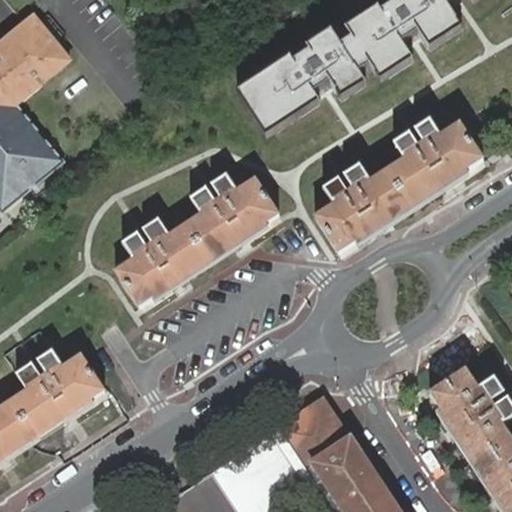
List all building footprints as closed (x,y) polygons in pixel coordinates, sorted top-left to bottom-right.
[(378,10),(346,31),(378,76),(410,54),(404,45),(421,34),(426,43),(459,22),(443,0),(395,0),(398,3),(381,14),(378,10)] [(0,208),(5,215),(68,164),(22,107),(29,102),(43,90),(74,65),(38,20),(0,51),(0,208)] [(459,22),(426,43),(432,51),(464,30),(459,22)] [(290,61),(236,95),(263,132),(317,97),(316,96),(332,85),(339,94),(363,79),(331,33),(306,50),(309,54),(292,65),(290,61)] [(410,54),(378,76),(382,83),(415,62),(410,54)] [(363,79),(339,94),(344,101),(368,86),(363,79)] [(43,90),(29,102),(35,109),(49,98),(43,90)] [(317,97),(263,132),(268,139),(322,105),(317,97)] [(415,130),(426,146),(441,136),(431,120),(415,130)] [(333,206),(316,217),(340,253),(484,160),(460,124),(441,136),(426,146),(421,149),(405,160),(370,182),(354,192),(349,195),(333,206)] [(394,144),(405,160),(421,149),(411,134),(394,144)] [(344,177),(354,192),(370,182),(360,166),(344,177)] [(215,190),(225,205),(241,195),(231,179),(215,190)] [(323,190),(333,206),(349,195),(339,180),(323,190)] [(133,265),(118,275),(141,310),(282,217),(259,183),(241,195),(225,205),(220,208),(204,219),(170,241),(154,252),(149,255),(133,265)] [(194,203),(204,219),(220,208),(210,193),(194,203)] [(144,236),(154,252),(170,241),(160,226),(144,236)] [(123,250),(133,265),(149,255),(139,239),(123,250)] [(38,366),(48,381),(64,370),(54,355),(38,366)] [(427,364),(442,382),(452,374),(437,356),(427,364)] [(0,463),(106,393),(83,358),(64,370),(48,381),(43,384),(28,394),(0,412),(0,463)] [(18,379),(28,394),(43,384),(34,369),(18,379)] [(481,389),(470,372),(436,394),(511,509),(511,436),(505,426),(494,410),(491,405),(481,389)] [(496,379),(481,389),(491,405),(507,394),(496,379)] [(511,402),(510,400),(494,410),(505,426),(511,420),(511,402)] [(403,511),(357,441),(353,444),(330,406),(284,435),(319,490),(328,503),(333,511),(403,511)] [(313,511),(328,503),(319,490),(284,511),(313,511)]
